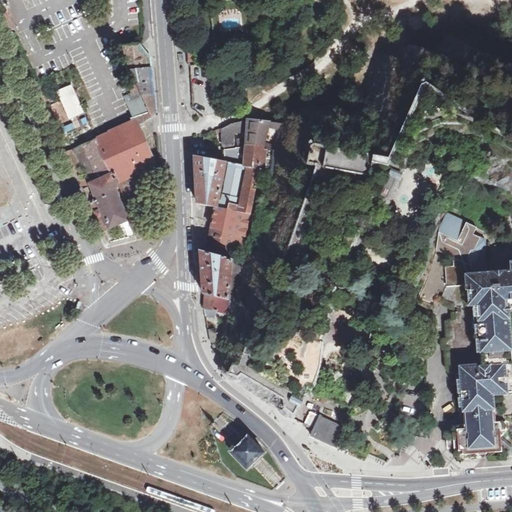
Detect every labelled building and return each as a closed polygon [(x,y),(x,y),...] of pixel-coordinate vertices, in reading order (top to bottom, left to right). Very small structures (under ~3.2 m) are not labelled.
[(285,0),(288,6),(297,8),(299,0),(285,0)] [(127,62),(151,58),(141,46),(141,45),(121,46),(127,62)] [(152,69),(151,58),(127,62),(132,71),(152,69)] [(152,69),(132,71),(133,74),(137,83),(153,82),(152,69)] [(154,94),(153,82),(137,83),(138,85),(141,92),(142,95),(154,94)] [(70,85),(58,91),(69,118),(82,112),(70,85)] [(131,90),(123,94),(124,97),(125,99),(133,95),(131,90)] [(142,95),(141,92),(133,95),(125,99),(130,109),(137,124),(138,126),(156,114),(154,94),(142,95)] [(86,117),(80,119),(82,126),(88,123),(86,117)] [(267,128),(268,122),(249,120),(232,124),(223,128),(222,128),(224,146),(237,145),(236,135),(239,133),(246,132),(247,132),(265,134),(267,128)] [(62,127),(65,133),(75,128),(73,122),(62,127)] [(284,130),(286,124),(274,123),(268,122),(267,128),(284,130)] [(101,147),(140,130),(139,128),(138,126),(137,124),(97,139),(101,147)] [(144,140),(140,130),(101,147),(88,152),(71,160),(78,175),(90,202),(91,202),(116,190),(117,183),(131,177),(132,178),(136,187),(159,177),(154,166),(155,166),(144,140)] [(245,165),(263,169),(263,160),(260,159),(259,159),(261,149),(263,143),(265,134),(247,132),(247,137),(239,138),(238,145),(237,147),(225,149),(224,149),(225,162),(245,165)] [(88,152),(101,147),(97,139),(67,152),(71,160),(88,152)] [(261,149),(273,152),(274,145),(263,143),(261,149)] [(256,185),(260,186),(263,169),(245,165),(225,162),(196,156),(195,156),(198,199),(198,203),(216,207),(218,208),(220,199),(225,199),(226,195),(231,196),(230,206),(240,208),(240,209),(245,210),(245,213),(250,215),(256,185)] [(403,175),(392,170),(391,172),(391,173),(401,178),(402,177),(403,175)] [(91,202),(90,202),(94,209),(98,219),(104,231),(128,220),(116,190),(91,202)] [(250,216),(250,215),(245,213),(245,210),(240,209),(240,208),(230,206),(231,196),(226,195),(225,199),(220,199),(218,208),(216,207),(214,220),(212,228),(247,237),(252,216),(250,216)] [(440,291),(444,293),(449,284),(467,284),(466,274),(487,272),(487,268),(485,239),(477,233),(481,225),(470,220),(445,209),(438,233),(432,251),(417,300),(433,307),(440,291)] [(244,251),(247,237),(212,228),(211,228),(208,241),(244,251)] [(208,241),(208,252),(241,262),(244,251),(208,241)] [(203,280),(204,294),(206,294),(230,300),(233,275),(237,279),(236,281),(241,283),(244,263),(241,262),(208,252),(201,250),(202,271),(203,280)] [(477,305),(481,354),(511,352),(511,261),(511,266),(511,270),(502,271),(500,271),(499,267),(487,268),(487,272),(466,274),(467,284),(471,284),(473,305),(477,305)] [(449,284),(444,293),(441,300),(441,301),(442,300),(458,307),(461,307),(461,312),(455,312),(456,320),(449,320),(450,339),(448,339),(444,344),(443,344),(443,345),(444,345),(449,349),(450,369),(456,374),(457,374),(461,373),(468,373),(467,365),(481,364),(481,354),(477,305),(473,305),(471,284),(467,284),(449,284)] [(206,294),(205,308),(205,309),(213,311),(226,314),(230,314),(234,301),(230,300),(206,294)] [(205,309),(206,315),(212,317),(213,311),(205,309)] [(214,329),(209,330),(211,342),(217,341),(214,329)] [(511,352),(481,354),(481,364),(511,363),(511,352)] [(511,363),(481,364),(467,365),(468,373),(461,373),(464,423),(501,421),(500,405),(507,405),(511,404),(511,391),(511,372),(511,363)] [(328,368),(321,366),(317,381),(324,383),(328,368)] [(314,429),(311,436),(337,448),(339,441),(340,440),(345,428),(346,427),(345,426),(344,427),(322,416),(320,415),(320,417),(315,428),(314,429)] [(501,421),(464,423),(465,425),(453,426),(454,433),(449,433),(450,448),(455,448),(455,456),(478,454),(482,457),(483,458),(484,457),(488,453),(503,452),(501,437),(509,436),(511,431),(511,424),(499,425),(501,421)] [(248,431),(227,451),(248,472),(268,452),(248,431)]
